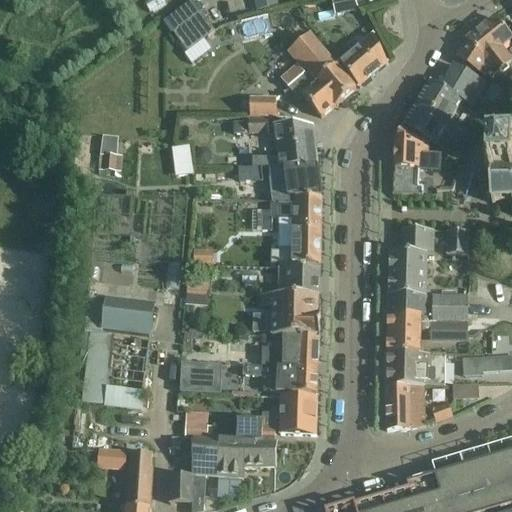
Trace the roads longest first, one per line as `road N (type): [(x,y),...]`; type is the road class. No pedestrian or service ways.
road 1 (residential): [(348,469),(353,153),(419,59),(431,28)]
road 2 (residential): [(348,469),(437,445),(511,409)]
